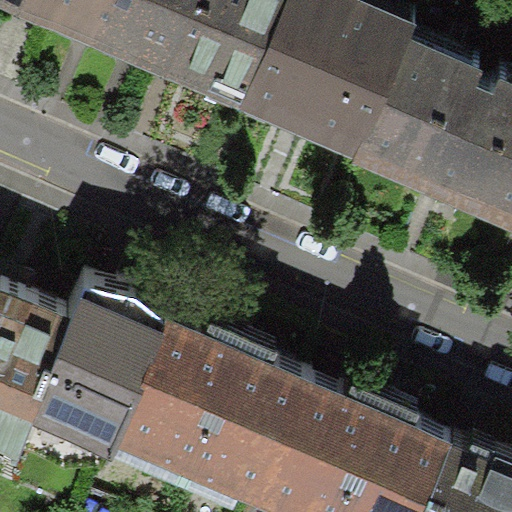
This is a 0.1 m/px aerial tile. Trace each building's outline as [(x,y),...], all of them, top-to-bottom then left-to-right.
[(122,37),(160,53),(182,0),(36,0),(51,7),(54,15),(69,22),(77,18),(82,20),(95,26),(99,35),(113,41),(122,37)] [(182,0),(160,53),(178,61),(203,72),(206,81),(224,89),(233,85),(238,86),(275,0),(182,0)] [(307,124),(310,117),(353,136),(395,38),(402,22),(351,0),(275,0),(238,86),(272,101),(280,105),(278,112),(307,124)] [(511,85),(439,54),(438,56),(395,38),(353,136),(359,140),(362,150),(382,158),(391,153),(407,160),(480,191),(479,193),(482,202),(502,211),(511,207),(511,204),(511,85)] [(0,434),(8,437),(21,407),(65,306),(23,288),(29,274),(0,261),(0,434)] [(65,306),(21,407),(70,421),(103,439),(112,419),(161,304),(131,280),(98,272),(81,269),(65,306)] [(234,472),(254,480),(303,365),(194,318),(161,304),(112,419),(176,447),(170,461),(182,466),(189,452),(220,466),(214,480),(228,486),(234,472)] [(356,388),(303,365),(254,480),(318,509),(316,511),(408,511),(445,426),(356,388)] [(511,511),(511,443),(491,434),(486,444),(463,434),(445,426),(408,511),(511,511)]
